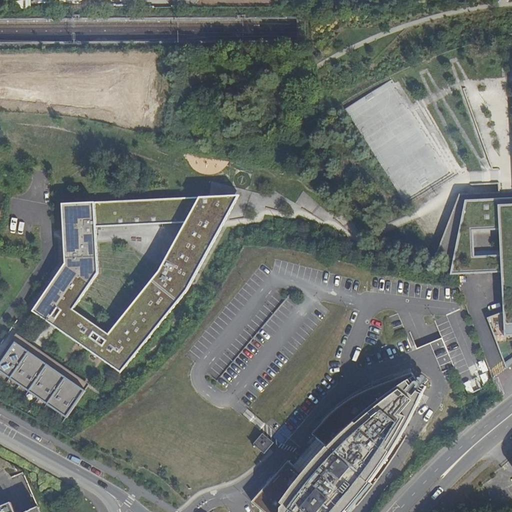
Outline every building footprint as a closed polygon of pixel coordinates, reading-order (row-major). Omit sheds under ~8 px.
[(33,0),(18,0),(24,9),(35,2),(33,0)] [(402,203),(457,174),(404,75),(349,103),(402,203)] [(511,192),(458,195),(433,261),(452,260),(449,277),(500,275),(503,314),(488,320),(505,369),(511,364),(511,192)] [(33,312),(121,373),(188,290),(239,196),(199,197),(181,224),(182,230),(159,272),(107,335),(72,312),(98,274),(96,227),(95,202),(62,203),(66,265),(33,312)] [(199,197),(95,202),(96,227),(181,224),(199,197)] [(0,371),(67,417),(85,390),(15,343),(0,365),(0,371)] [(289,462),(253,503),(263,511),(347,511),(348,511),(347,511),(369,483),(371,484),(377,476),(383,467),(389,457),(397,446),(403,434),(408,426),(413,416),(418,407),(423,397),(427,388),(424,386),(421,392),(417,389),(414,392),(411,389),(417,381),(413,374),(371,390),(359,396),(348,402),(338,410),(329,418),(321,425),(313,435),(318,439),(310,448),(308,446),(300,456),(302,457),(294,466),(289,462)] [(264,434),(254,445),(265,455),(275,444),(264,434)] [(14,511),(11,503),(0,507),(0,511),(39,511),(38,508),(29,511),(14,511)]
